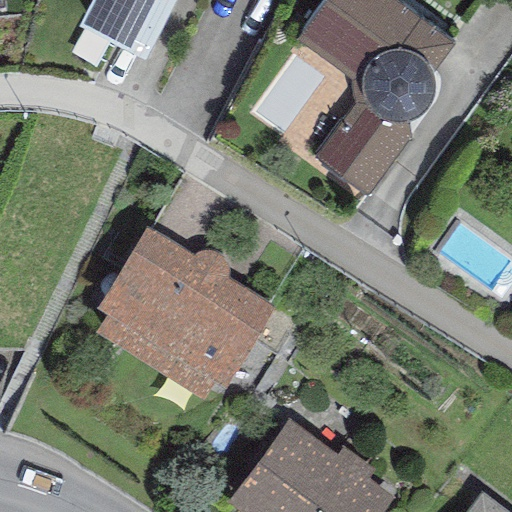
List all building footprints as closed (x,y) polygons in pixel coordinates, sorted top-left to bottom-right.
[(163,0),(83,0),(78,10),(142,42),(163,0)] [(452,30),(411,0),(315,0),(296,27),(349,64),(349,70),(349,75),(350,80),(352,84),(354,87),(357,89),(313,147),(366,182),(410,124),(408,99),(412,99),(417,96),(421,92),(427,87),(430,82),(431,79),(433,74),(433,67),(432,62),(432,57),(452,30)] [(193,247),(145,216),(97,289),(108,296),(95,316),(202,386),(216,365),(224,370),(271,298),(228,270),(229,264),(228,258),(225,253),(221,248),(216,244),(210,243),(204,243),(198,244),(193,247)] [(287,410),(227,488),(258,511),(373,511),(391,489),(287,410)] [(511,511),(511,507),(479,482),(456,511),(511,511)]
